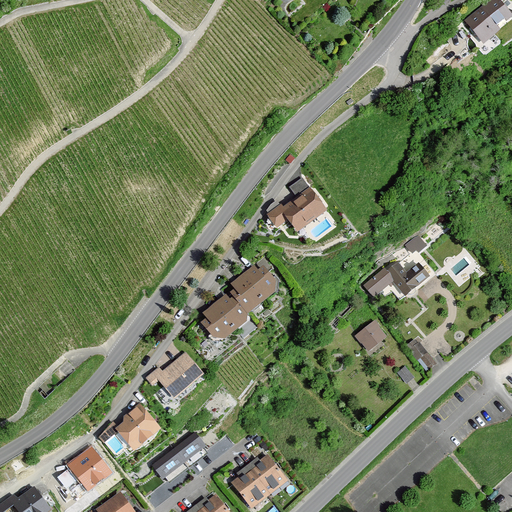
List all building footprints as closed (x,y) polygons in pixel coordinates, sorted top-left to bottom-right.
[(509,17),(495,0),(486,0),(459,21),(477,43),(509,17)] [(281,204),(279,201),(261,215),(275,233),(286,225),(295,236),(325,213),(324,205),(300,174),(283,187),(291,197),(281,204)] [(415,237),(405,245),(412,254),(416,251),(418,253),(427,246),(419,236),(415,237)] [(250,262),(222,286),(248,317),(276,293),(276,280),(266,269),(260,274),(250,262)] [(388,266),(364,285),(374,298),(381,292),(385,297),(392,291),(400,300),(429,276),(418,263),(407,272),(398,262),(390,268),(388,266)] [(222,286),(197,312),(199,315),(195,319),(212,340),(224,342),(254,319),(248,317),(222,286)] [(373,321),(353,338),(366,354),(386,338),(373,321)] [(415,338),(404,346),(425,374),(436,365),(415,338)] [(157,368),(142,380),(150,390),(157,384),(172,402),(203,376),(183,352),(160,371),(157,368)] [(402,367),(394,374),(405,385),(412,378),(402,367)] [(139,406),(111,428),(132,454),(159,432),(139,406)] [(193,434),(149,467),(160,482),(205,450),(193,434)] [(110,473),(91,449),(69,465),(88,489),(110,473)] [(265,454),(229,482),(250,510),(286,482),(265,454)] [(33,487),(9,505),(13,511),(47,511),(50,510),(33,487)] [(131,511),(118,493),(92,510),(93,511),(131,511)] [(226,511),(213,495),(191,511),(226,511)]
